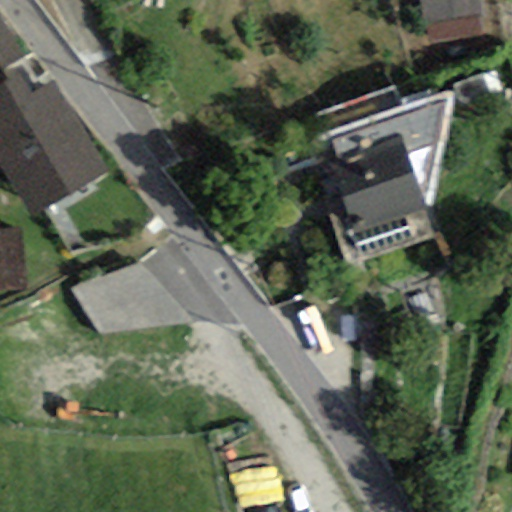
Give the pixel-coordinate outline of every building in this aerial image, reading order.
[(482,18),(478,0),(421,0),(425,24),(430,23),(433,43),(477,36),(474,19),(482,18)] [(0,69),(21,57),(0,21),(0,69)] [(0,90),(0,158),(34,215),(104,172),(50,83),(30,95),(20,78),(0,90)] [(354,234),(424,210),(398,135),(329,158),(354,234)] [(0,232),(0,291),(24,289),(20,231),(0,232)] [(99,338),(191,323),(140,267),(72,292),(99,338)]
